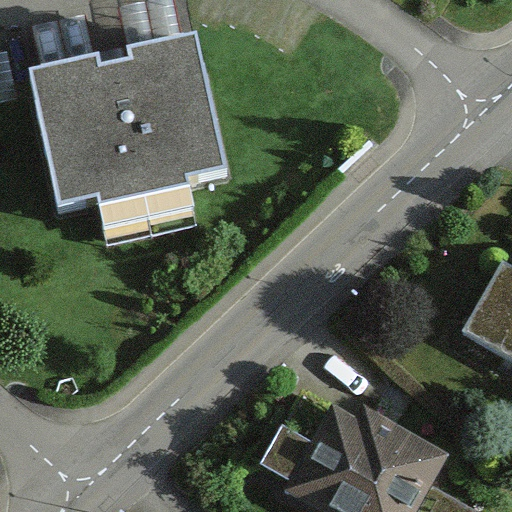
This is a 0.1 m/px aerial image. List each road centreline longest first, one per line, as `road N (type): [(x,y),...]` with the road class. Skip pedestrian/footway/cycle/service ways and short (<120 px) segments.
road 1 (residential): [(511,84),(91,499)]
road 2 (residential): [(91,499),(0,414)]
